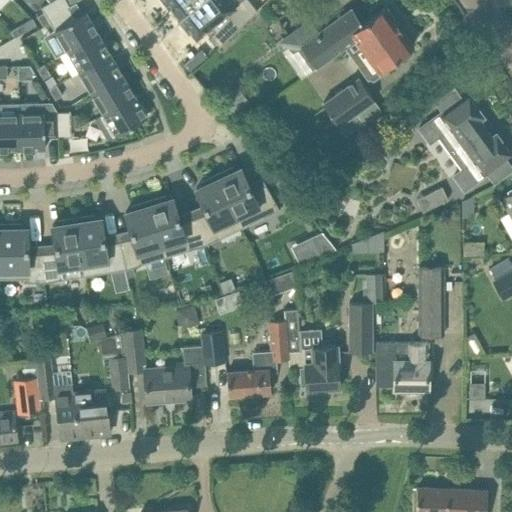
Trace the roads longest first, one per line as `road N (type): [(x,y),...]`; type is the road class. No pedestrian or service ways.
road 1 (residential): [(0,181),(108,169),(204,130),(119,0)]
road 2 (tertiary): [(0,461),(352,436)]
road 3 (tertiary): [(352,436),(511,444)]
